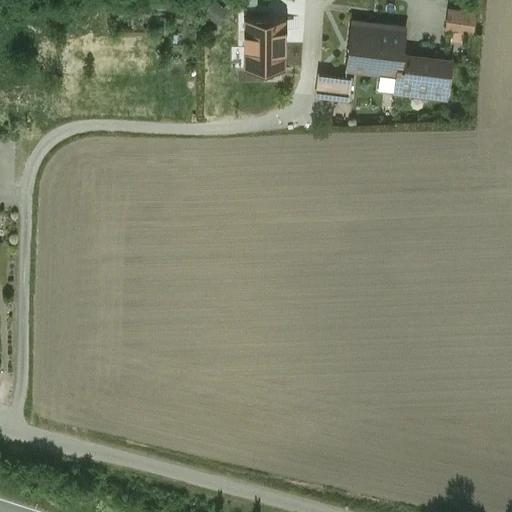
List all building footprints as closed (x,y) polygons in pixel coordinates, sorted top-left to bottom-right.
[(442,29),(472,34),(476,10),(446,5),(442,29)] [(284,19),(246,18),(245,67),(284,67),(284,19)] [(405,29),(353,22),(347,70),(398,76),(400,58),(401,58),(405,29)] [(401,58),(400,58),(398,76),(396,92),(445,99),(449,64),(401,58)] [(340,76),(319,73),(316,97),(337,99),(340,76)] [(351,77),(340,76),(337,99),(348,101),(351,77)]
